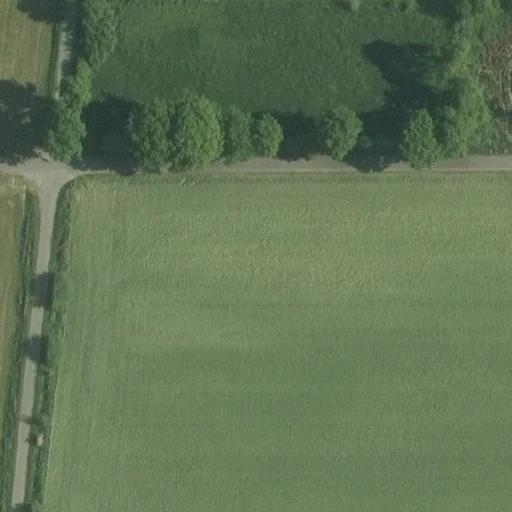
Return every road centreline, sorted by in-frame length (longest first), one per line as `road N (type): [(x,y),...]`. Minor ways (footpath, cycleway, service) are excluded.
road 1 (unclassified): [(511,158),(54,167)]
road 2 (unclassified): [(17,511),(54,167)]
road 3 (track): [(54,167),(72,0)]
